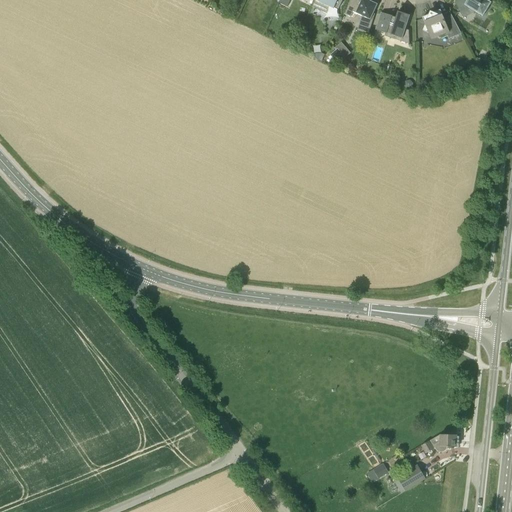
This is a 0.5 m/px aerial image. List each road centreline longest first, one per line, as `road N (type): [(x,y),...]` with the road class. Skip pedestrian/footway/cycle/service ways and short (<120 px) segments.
road 1 (secondary): [(443,318),(219,292),(139,268)]
road 2 (residential): [(242,454),(132,318),(126,301),(136,277)]
road 3 (secondary): [(139,268),(59,220),(0,160)]
road 4 (secondary): [(497,335),(478,511)]
road 5 (residential): [(105,511),(242,454)]
